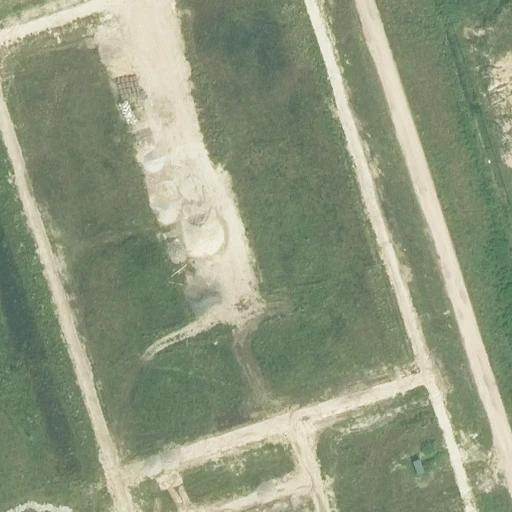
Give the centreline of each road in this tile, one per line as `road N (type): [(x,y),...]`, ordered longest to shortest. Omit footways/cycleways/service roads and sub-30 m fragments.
road 1 (unclassified): [(254,293),(198,105),(167,113)]
road 2 (unclassified): [(167,113),(145,119),(201,308)]
